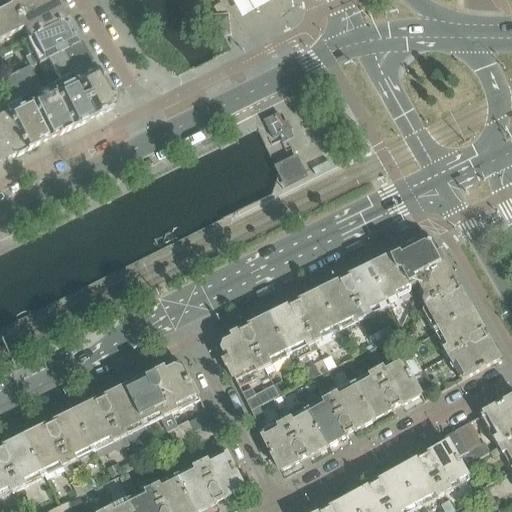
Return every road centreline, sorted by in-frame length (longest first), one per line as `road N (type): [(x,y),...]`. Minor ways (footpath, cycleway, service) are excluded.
road 1 (secondary): [(174,315),(442,183)]
road 2 (residential): [(511,380),(274,508)]
road 3 (secondary): [(359,41),(157,134)]
road 4 (residential): [(274,508),(174,315)]
road 5 (secondary): [(0,403),(174,315)]
road 6 (secondary): [(157,134),(0,212)]
road 7 (secondary): [(359,41),(442,183)]
road 8 (residential): [(78,0),(157,134)]
road 9 (secondary): [(442,183),(511,306)]
road 10 (secondary): [(498,158),(500,89),(488,63),(463,40)]
